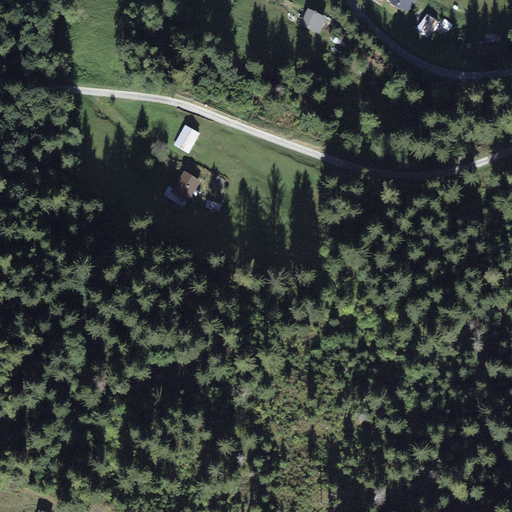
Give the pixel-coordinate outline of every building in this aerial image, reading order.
[(406,15),(415,2),(412,0),(386,0),(385,3),(406,15)] [(321,16),(306,10),(300,25),(315,31),(321,16)] [(414,32),(426,41),(438,25),(425,17),(414,32)] [(198,135),(183,127),(173,145),(188,153),(198,135)] [(199,184),(183,174),(173,189),(168,186),(164,194),(186,207),(199,184)]
